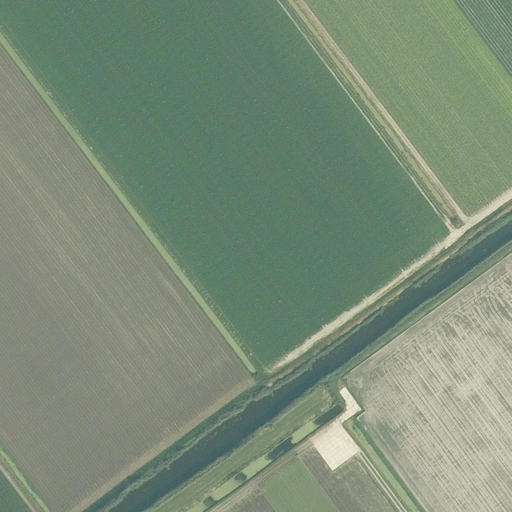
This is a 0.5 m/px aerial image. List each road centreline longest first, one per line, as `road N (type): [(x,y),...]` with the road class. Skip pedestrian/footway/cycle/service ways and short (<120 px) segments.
road 1 (track): [(404,511),(338,423),(349,411),(338,390),(167,511)]
road 2 (track): [(338,390),(342,376),(511,251)]
